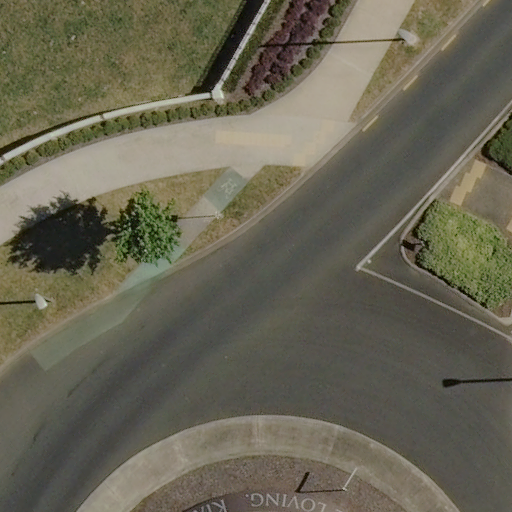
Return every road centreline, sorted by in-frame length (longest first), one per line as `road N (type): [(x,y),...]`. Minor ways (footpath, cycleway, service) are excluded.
road 1 (secondary): [(189,358),(511,46)]
road 2 (secondary): [(189,358),(281,347),(372,363),(454,405),(511,459)]
road 3 (secondary): [(0,498),(62,424),(112,389),(189,358)]
